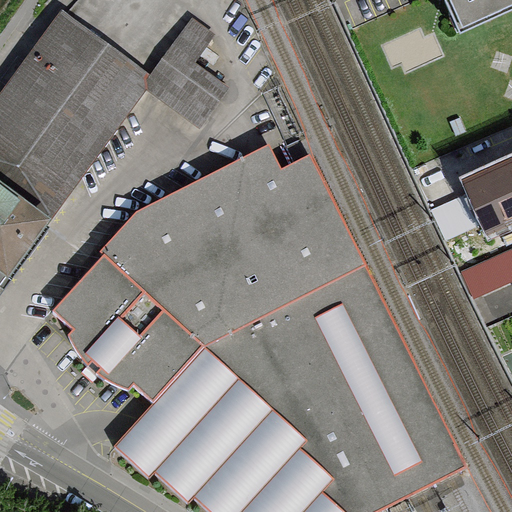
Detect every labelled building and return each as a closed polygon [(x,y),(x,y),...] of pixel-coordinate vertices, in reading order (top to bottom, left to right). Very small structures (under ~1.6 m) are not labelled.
[(511,0),(448,0),(461,27),(511,3),(511,0)] [(212,37),(191,22),(149,78),(62,14),(0,97),(0,289),(147,91),(199,129),(227,91),(192,65),(212,37)] [(279,174),(267,150),(136,215),(101,256),(105,259),(53,313),(75,333),(70,340),(86,366),(89,363),(100,373),(96,377),(125,393),(133,386),(153,404),(114,448),(148,477),(152,472),(186,503),(191,498),(205,511),(376,511),(390,505),(396,502),(419,490),(447,476),(463,468),(309,160),(279,174)] [(511,158),(465,180),(471,194),(435,210),(447,237),(483,221),(488,231),(511,220),(511,158)] [(511,247),(463,270),(474,296),(511,279),(511,247)]
